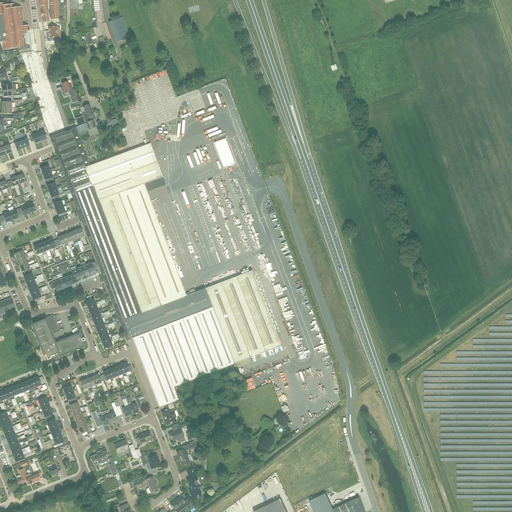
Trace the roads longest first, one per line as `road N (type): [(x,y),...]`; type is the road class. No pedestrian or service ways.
road 1 (unclassified): [(377,511),(350,431),(347,375),(284,197),(265,187)]
road 2 (trunk): [(414,474),(305,160)]
road 3 (trunk): [(234,0),(305,160)]
road 4 (trunk): [(305,160),(249,0)]
road 5 (trunk): [(305,160),(263,0)]
road 6 (residential): [(76,448),(53,382),(95,354)]
